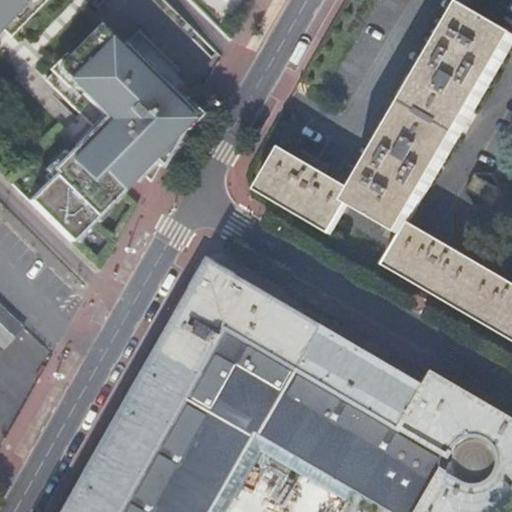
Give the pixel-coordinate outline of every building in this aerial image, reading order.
[(7,0),(0,0),(0,28),(9,38),(17,31),(27,20),(7,0)] [(7,0),(27,20),(46,0),(7,0)] [(356,192),(281,148),(256,191),(330,235),(348,205),(402,236),(384,266),(495,331),(511,341),(511,284),(410,224),(511,48),(511,34),(464,6),(356,192)] [(116,49),(120,44),(100,25),(96,29),(116,49)] [(165,155),(173,141),(181,128),(189,113),(179,103),(149,73),(138,63),(120,44),(116,49),(96,29),(47,79),(44,81),(93,128),(80,141),(65,157),(47,175),(44,178),(48,181),(28,202),(69,243),(72,240),(83,228),(92,219),(103,208),(117,195),(127,185),(139,173),(149,183),(165,155)] [(142,59),(138,63),(149,73),(153,69),(142,59)] [(189,113),(192,108),(183,98),(179,103),(189,113)] [(185,131),(200,116),(192,108),(189,113),(181,128),(185,131)] [(179,147),(173,141),(165,155),(168,158),(179,147)] [(47,175),(65,157),(61,153),(42,171),(47,175)] [(502,189),(476,173),(465,191),(492,207),(502,189)] [(103,208),(92,219),(97,224),(108,212),(103,208)] [(83,228),(72,240),(76,244),(88,233),(83,228)] [(214,511),(258,436),(389,511),(502,511),(511,504),(511,420),(446,382),(435,376),(427,389),(212,264),(70,511),(214,511)] [(0,311),(0,357),(12,345),(23,333),(0,311)]
